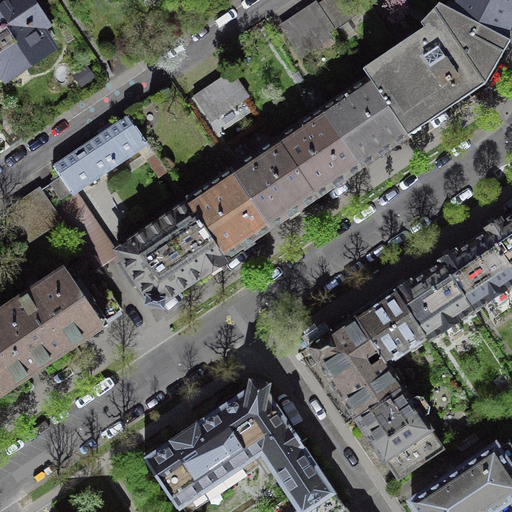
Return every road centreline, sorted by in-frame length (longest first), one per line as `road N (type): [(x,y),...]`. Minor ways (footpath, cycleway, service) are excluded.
road 1 (residential): [(0,182),(271,0)]
road 2 (residential): [(511,134),(245,316)]
road 3 (residential): [(245,316),(0,481)]
road 4 (residential): [(245,316),(377,511)]
